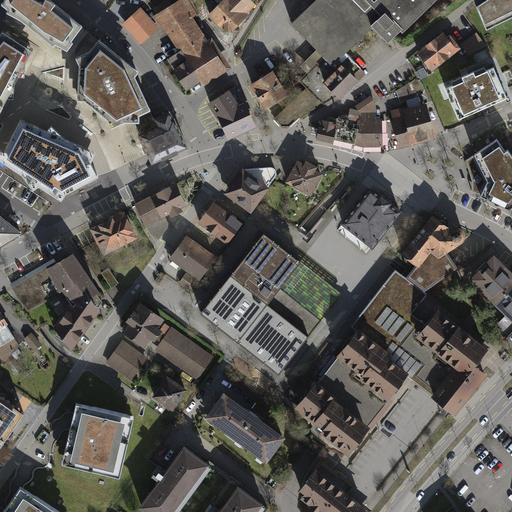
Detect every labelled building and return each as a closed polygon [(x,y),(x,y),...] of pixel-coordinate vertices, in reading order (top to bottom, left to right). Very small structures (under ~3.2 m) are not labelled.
[(4,0),(2,4),(14,14),(13,15),(21,20),(41,36),(48,41),(49,40),(53,42),(65,49),(82,25),(50,0),(4,0)] [(172,7),(168,0),(154,10),(181,51),(168,59),(187,88),(222,66),(190,18),(180,2),(172,7)] [(191,0),(183,0),(180,2),(190,18),(198,13),(191,0)] [(215,0),(219,3),(216,6),(218,8),(210,15),(225,30),(231,30),(246,15),(243,12),(253,3),(249,0),(215,0)] [(315,0),(291,23),(324,57),(337,44),(346,52),(372,26),(388,42),(400,30),(402,32),(435,0),(315,0)] [(511,0),(486,0),(476,7),(485,25),(494,21),(496,25),(505,21),(503,17),(511,12),(511,13),(511,0)] [(156,27),(138,8),(128,17),(130,20),(126,24),(141,40),(156,27)] [(0,33),(0,99),(4,102),(10,91),(12,91),(14,91),(14,83),(22,69),(25,70),(26,61),(32,50),(2,31),(0,33)] [(486,46),(477,32),(460,44),(468,55),(486,46)] [(447,38),(443,33),(418,52),(432,69),(459,48),(450,36),(447,38)] [(149,109),(150,109),(131,68),(132,67),(99,40),(89,51),(82,54),(84,58),(80,63),(78,94),(115,125),(125,121),(132,121),(132,118),(140,134),(157,126),(154,119),(149,109)] [(308,87),(322,102),(325,105),(340,96),(357,79),(353,76),(361,68),(346,52),(337,44),(324,57),(300,80),(308,87)] [(464,80),(445,88),(459,119),(469,114),(466,108),(478,103),(481,109),(507,97),(494,67),(475,75),(474,71),(462,76),(464,80)] [(424,68),(416,72),(420,79),(428,75),(424,68)] [(275,78),(272,73),(252,84),(266,106),(285,95),(283,91),(290,87),(282,74),(275,78)] [(412,80),(396,91),(400,103),(418,98),(412,80)] [(219,115),(229,136),(254,125),(246,106),(235,87),(211,103),(218,116),(219,115)] [(322,102),(308,87),(275,118),(282,126),(289,126),(299,116),(301,118),(322,102)] [(374,104),(370,97),(357,106),(362,113),(364,113),(364,117),(362,117),(362,120),(340,115),(340,116),(339,116),(338,118),(337,118),(336,119),(334,119),(334,123),(322,120),(317,138),(332,141),(333,138),(363,145),(382,145),(381,120),(375,120),(374,104)] [(403,118),(409,141),(433,135),(426,106),(396,114),(397,119),(403,118)] [(146,148),(180,133),(174,119),(173,119),(169,112),(164,114),(154,119),(157,126),(140,134),(139,135),(146,148)] [(397,119),(396,114),(392,115),(393,118),(390,119),(392,124),(395,124),(400,144),(409,141),(403,118),(397,119)] [(19,119),(0,157),(0,158),(58,197),(103,173),(91,153),(73,136),(50,128),(19,119)] [(180,133),(146,148),(152,162),(163,157),(169,155),(176,152),(176,151),(187,146),(180,133)] [(505,151),(497,138),(474,154),(487,180),(481,195),(510,209),(511,206),(511,155),(508,149),(505,151)] [(486,180),(473,155),(465,160),(472,180),(471,191),(479,194),(486,180)] [(304,165),(298,161),(287,181),(310,193),(321,174),(313,170),(315,167),(306,162),(304,165)] [(272,167),(243,169),(228,189),(238,196),(236,199),(251,210),(276,175),(277,174),(277,173),(276,170),(275,169),(274,168),(272,167)] [(153,197),(136,205),(146,225),(152,233),(158,238),(168,225),(163,221),(165,218),(163,214),(170,211),(172,214),(181,210),(179,206),(184,203),(174,185),(153,196),(153,197)] [(380,196),(370,188),(343,223),(373,246),(400,211),(390,203),(390,202),(381,195),(380,196)] [(241,223),(214,203),(200,222),(227,242),(241,223)] [(135,236),(123,213),(93,229),(105,252),(135,236)] [(0,244),(21,232),(0,215),(0,244)] [(439,221),(433,216),(403,253),(405,254),(404,257),(405,260),(407,262),(410,264),(413,265),(416,264),(417,264),(408,276),(418,284),(417,286),(421,289),(422,290),(456,267),(445,252),(462,240),(464,238),(464,234),(463,232),(461,230),(459,228),(456,228),(453,229),(451,230),(446,226),(446,225),(446,223),(445,222),(443,220),(441,220),(439,221)] [(300,261),(293,255),(264,232),(200,312),(279,374),(321,320),(279,287),(300,261)] [(214,257),(187,237),(172,257),(199,277),(214,257)] [(86,275),(72,254),(14,288),(20,299),(27,309),(65,287),(86,275)] [(511,285),(511,276),(494,258),(488,264),(487,264),(477,274),(477,275),(474,278),(481,284),(479,286),(489,295),(490,294),(497,301),(511,285)] [(342,294),(300,261),(279,287),(321,320),(342,294)] [(117,281),(108,268),(102,273),(110,286),(117,281)] [(390,307),(410,281),(395,270),(376,296),(390,307)] [(199,283),(186,273),(180,282),(192,291),(199,283)] [(97,291),(86,275),(65,287),(77,303),(75,306),(71,304),(56,326),(66,332),(64,335),(72,345),(94,313),(92,311),(95,308),(98,307),(102,302),(96,292),(97,291)] [(410,281),(390,307),(401,315),(404,310),(410,315),(411,313),(421,301),(415,297),(421,289),(417,286),(410,281)] [(511,285),(497,301),(505,308),(503,309),(507,314),(496,325),(505,338),(511,331),(511,285)] [(390,307),(376,296),(363,312),(368,316),(394,336),(380,353),(406,372),(434,396),(442,386),(420,369),(424,364),(400,346),(420,320),(411,313),(410,315),(404,310),(401,315),(390,307)] [(162,318),(141,303),(134,312),(134,311),(128,320),(122,328),(143,344),(150,335),(154,338),(160,330),(156,326),(162,318)] [(485,348),(438,312),(427,326),(420,320),(400,346),(424,364),(420,369),(442,386),(434,396),(446,405),(449,408),(454,411),(484,373),(480,370),(472,364),(485,348)] [(0,315),(0,352),(3,358),(5,356),(15,372),(20,370),(9,352),(17,344),(0,315)] [(394,336),(368,316),(355,333),(380,353),(394,336)] [(161,343),(171,328),(165,324),(160,330),(154,338),(161,343)] [(212,357),(171,328),(161,343),(160,344),(162,352),(197,377),(212,357)] [(41,344),(31,333),(25,338),(35,349),(41,344)] [(342,402),(380,353),(355,333),(317,382),(342,402)] [(146,358),(122,341),(108,362),(131,378),(146,358)] [(367,421),(406,372),(380,353),(342,402),(367,421)] [(185,389),(167,377),(154,395),(172,408),(185,389)] [(342,402),(317,382),(316,382),(298,405),(325,427),(323,430),(348,450),(365,428),(363,426),(367,421),(342,402)] [(243,407),(224,393),(208,415),(209,416),(216,420),(215,421),(231,432),(244,441),(243,442),(259,453),(259,452),(265,457),(265,458),(266,458),(282,436),(264,422),(262,425),(257,421),(256,422),(245,414),(246,413),(241,409),(243,407)] [(0,446),(20,418),(11,411),(14,406),(10,403),(10,398),(0,396),(0,446)] [(69,457),(82,404),(76,402),(62,462),(119,475),(133,416),(127,414),(115,468),(69,457)] [(82,404),(69,457),(115,468),(127,414),(82,404)] [(250,410),(243,407),(241,409),(246,413),(245,414),(256,422),(257,421),(262,425),(264,422),(259,416),(250,410)] [(206,463),(185,447),(174,461),(177,463),(170,473),(162,484),(161,484),(154,493),(151,492),(141,505),(150,511),(176,511),(184,502),(180,499),(190,486),(194,489),(205,474),(201,471),(206,463)] [(177,463),(174,461),(171,465),(165,470),(163,473),(160,477),(158,480),(155,487),(151,492),(154,493),(161,484),(162,484),(170,473),(177,463)] [(307,482),(301,490),(305,493),(303,496),(313,503),(311,506),(317,511),(318,511),(322,511),(321,511),(359,511),(363,507),(357,502),(347,493),(353,486),(340,475),(339,476),(321,462),(306,481),(307,482)] [(10,511),(25,489),(20,486),(2,511),(10,511)] [(261,503),(238,487),(228,501),(231,502),(223,511),(256,511),(255,511),(261,503)] [(60,511),(25,489),(10,511),(60,511)] [(223,511),(231,502),(228,501),(221,507),(217,511),(223,511)]
